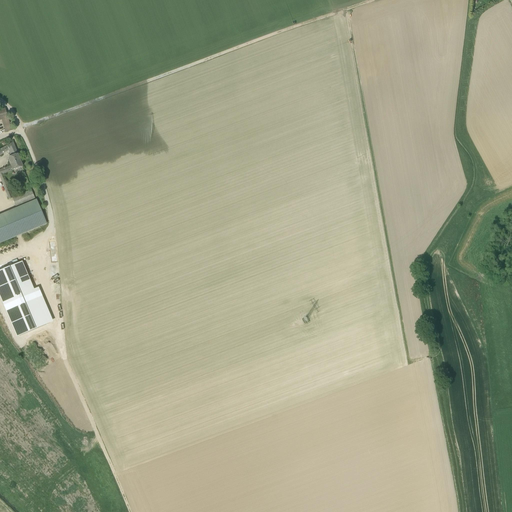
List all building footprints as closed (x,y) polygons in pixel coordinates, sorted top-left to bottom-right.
[(12,131),(8,118),(2,120),(5,132),(12,131)] [(0,155),(9,151),(11,157),(18,155),(13,143),(0,150),(0,155)] [(22,167),(18,155),(11,157),(8,158),(11,166),(12,171),(22,167)] [(0,170),(0,175),(3,174),(12,171),(11,166),(0,170)] [(0,177),(9,200),(12,198),(3,174),(0,175),(0,177)] [(31,190),(12,198),(15,207),(35,199),(31,190)] [(0,215),(0,243),(46,224),(36,200),(0,215)] [(23,261),(0,270),(0,290),(19,336),(54,321),(40,287),(34,289),(23,261)]
